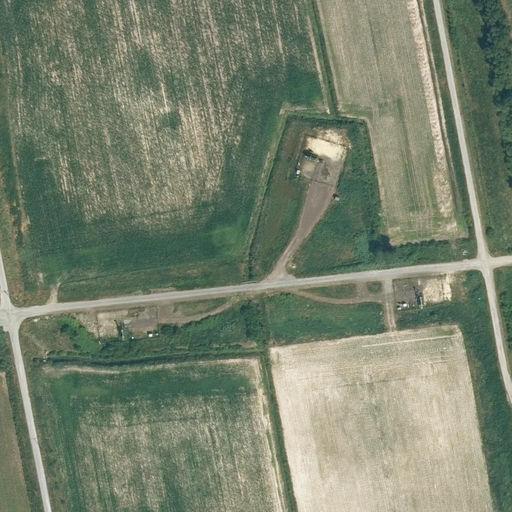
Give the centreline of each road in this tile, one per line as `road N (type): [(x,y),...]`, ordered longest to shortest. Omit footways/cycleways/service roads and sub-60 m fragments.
road 1 (track): [(0,313),(511,259)]
road 2 (unknown): [(487,261),(433,0)]
road 3 (track): [(0,271),(46,511)]
road 4 (track): [(264,284),(209,314),(125,326)]
road 5 (track): [(264,284),(308,225),(335,160)]
road 6 (track): [(487,261),(511,380)]
